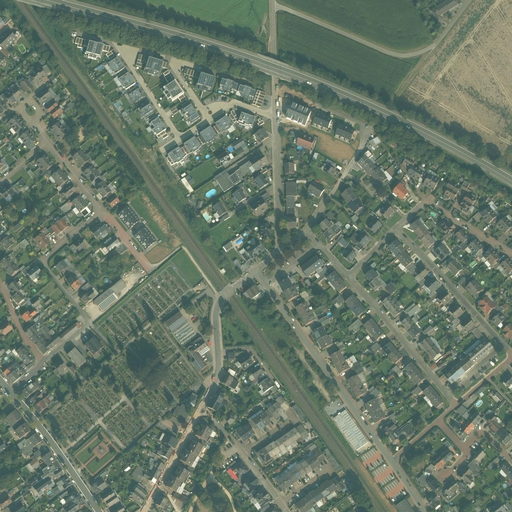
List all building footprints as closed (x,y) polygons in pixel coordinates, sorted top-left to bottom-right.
[(454,0),(448,0),(445,2),(449,10),(457,5),(454,0)] [(445,2),(436,8),(436,7),(431,10),(438,23),(443,20),(440,15),(449,10),(445,2)] [(12,36),(8,31),(1,38),(9,46),(16,39),(12,36)] [(21,36),(17,31),(12,36),(16,39),(16,40),(21,36)] [(9,46),(1,38),(0,39),(0,46),(4,50),(9,46)] [(76,38),(75,44),(78,45),(77,47),(83,49),(83,46),(86,47),(88,41),(76,38)] [(104,45),(88,41),(86,47),(84,54),(100,59),(102,50),(104,45)] [(105,55),(109,60),(114,57),(110,52),(105,55)] [(146,63),(147,57),(139,55),(135,66),(141,68),(143,62),(146,63)] [(146,63),(143,72),(158,77),(161,68),(163,63),(147,57),(146,63)] [(107,64),(111,70),(121,63),(117,58),(107,64)] [(124,68),(121,63),(111,70),(114,75),(115,74),(123,70),(124,68)] [(46,77),(39,68),(34,72),(41,81),(46,77)] [(123,70),(115,74),(119,80),(126,75),(123,70)] [(197,80),(199,75),(185,70),(184,75),(186,76),(185,79),(194,82),(195,79),(197,80)] [(41,81),(34,72),(30,76),(34,81),(37,85),(41,81)] [(162,76),(168,85),(173,82),(167,72),(162,76)] [(121,86),(131,79),(128,74),(126,75),(119,80),(118,80),(120,82),(119,83),(121,86)] [(200,75),(195,89),(210,94),(215,80),(200,75)] [(135,84),(131,79),(121,86),(123,89),(124,88),(125,90),(126,90),(133,85),(135,84)] [(27,82),(25,80),(20,85),(21,86),(26,92),(27,93),(32,88),(27,82)] [(168,85),(162,89),(172,103),(178,100),(183,96),(184,96),(174,81),(173,82),(168,85)] [(231,93),(235,95),(237,88),(233,87),(234,86),(226,83),(226,84),(221,83),(219,89),(223,91),(222,93),(230,95),(231,93)] [(19,88),(16,84),(13,86),(15,89),(19,93),(21,91),(19,88)] [(133,85),(126,90),(129,95),(136,90),(133,85)] [(19,93),(15,89),(10,93),(16,101),(22,97),(19,93)] [(249,100),(253,101),(255,95),(251,93),(251,92),(244,90),(239,89),(237,96),(241,97),(240,99),(248,102),(249,100)] [(46,90),(37,98),(41,104),(51,96),(46,90)] [(128,96),(133,104),(142,97),(137,90),(136,90),(129,95),(128,96)] [(257,92),(252,107),(261,110),(266,95),(257,92)] [(16,101),(10,93),(5,97),(4,97),(8,102),(11,106),(16,101)] [(8,102),(4,97),(5,97),(3,95),(0,97),(3,101),(6,104),(8,102)] [(183,96),(178,100),(184,109),(189,106),(183,96)] [(54,98),(47,104),(49,106),(53,102),(56,100),(54,98)] [(49,106),(45,109),(49,114),(57,107),(53,102),(49,106)] [(184,109),(178,113),(187,128),(199,120),(190,105),(189,106),(184,109)] [(149,106),(139,112),(143,119),(153,112),(149,106)] [(62,113),(57,107),(49,114),(54,119),(57,117),(61,113),(62,113)] [(175,107),(170,110),(173,115),(178,112),(175,107)] [(240,114),(236,124),(252,130),(255,119),(251,117),(251,116),(246,114),(245,116),(240,114)] [(313,124),(318,126),(322,116),(317,114),(313,124)] [(322,116),(318,126),(323,128),(327,118),(322,116)] [(20,122),(16,117),(12,120),(8,124),(12,129),(20,122)] [(225,117),(214,124),(216,127),(221,134),(222,135),(224,133),(225,135),(231,131),(230,130),(233,128),(232,126),(227,119),(225,117)] [(10,118),(4,123),(6,126),(8,124),(12,120),(10,118)] [(327,118),(323,128),(328,130),(330,125),(332,126),(333,123),(331,122),(332,120),(327,118)] [(155,138),(165,131),(157,120),(150,125),(154,131),(151,133),(155,138)] [(12,129),(9,131),(13,135),(16,133),(16,134),(16,133),(21,130),(24,127),(20,122),(12,129)] [(54,127),(50,130),(54,135),(63,128),(59,123),(58,123),(54,127)] [(339,126),(335,135),(340,137),(344,128),(339,126)] [(209,127),(198,135),(200,138),(205,144),(206,146),(208,144),(209,145),(215,141),(214,140),(217,138),(216,137),(211,130),(209,127)] [(63,128),(54,135),(59,140),(62,137),(67,133),(63,128)] [(349,130),(344,128),(340,137),(346,139),(349,130)] [(262,129),(255,134),(261,143),(268,138),(265,133),(262,129)] [(356,133),(349,130),(346,139),(351,141),(353,135),(355,136),(356,133)] [(24,134),(19,138),(20,138),(23,143),(32,136),(28,131),(24,134)] [(67,133),(62,137),(64,140),(71,134),(69,131),(67,133)] [(24,134),(22,132),(18,136),(16,138),(18,140),(20,138),(19,138),(24,134)] [(307,138),(300,135),(299,138),(297,145),(303,148),(307,138)] [(32,136),(23,143),(27,148),(27,147),(32,144),(36,141),(32,136)] [(194,138),(182,145),(184,148),(189,155),(190,157),(193,155),(193,156),(199,152),(198,151),(201,149),(200,148),(195,141),(194,138)] [(314,140),(307,138),(303,148),(310,150),(314,140)] [(237,142),(232,145),(235,151),(240,147),(237,142)] [(178,149),(166,156),(168,159),(173,166),(174,167),(177,165),(177,166),(183,163),(182,162),(183,161),(185,160),(184,158),(180,151),(178,149)] [(75,156),(72,158),(76,163),(84,156),(80,151),(79,152),(75,156)] [(368,152),(363,157),(364,158),(367,161),(370,159),(372,157),(368,152)] [(225,153),(216,159),(221,167),(230,161),(225,153)] [(260,154),(255,157),(256,158),(252,160),(252,159),(248,162),(250,164),(251,166),(252,165),(254,169),(255,168),(256,171),(265,165),(260,157),(261,157),(260,154)] [(39,160),(36,163),(36,164),(39,168),(49,161),(45,156),(39,160)] [(84,156),(76,163),(80,168),(84,165),(88,161),(84,156)] [(37,158),(30,163),(33,166),(36,164),(36,163),(39,160),(37,158)] [(367,161),(364,158),(358,164),(365,172),(372,166),(374,164),(370,159),(367,161)] [(414,165),(405,159),(401,165),(405,172),(408,174),(412,166),(413,166),(414,165)] [(49,161),(39,168),(43,173),(47,170),(53,165),(49,161)] [(248,162),(238,169),(239,170),(234,173),(240,182),(242,181),(240,179),(243,177),(242,175),(248,171),(245,167),(250,164),(248,162)] [(294,164),(285,165),(285,175),(294,174),(293,174),(292,171),(293,171),(293,165),(294,165),(294,164)] [(86,170),(83,173),(87,178),(95,171),(91,166),(91,167),(86,170)] [(336,172),(327,166),(324,172),(332,177),(336,172)] [(372,166),(365,172),(370,177),(371,176),(370,176),(376,171),(372,166)] [(408,174),(407,175),(413,178),(418,170),(413,166),(412,166),(408,174)] [(47,170),(43,173),(40,175),(42,178),(46,175),(49,173),(47,170)] [(49,173),(46,175),(49,179),(51,177),(56,173),(53,170),(49,173)] [(56,173),(51,177),(49,179),(49,180),(52,183),(53,184),(55,182),(63,175),(59,170),(56,173)] [(376,171),(370,176),(371,176),(375,181),(382,175),(377,170),(376,171)] [(423,173),(418,170),(413,178),(418,182),(420,178),(423,173)] [(95,171),(87,178),(91,183),(94,181),(98,178),(100,177),(95,171)] [(234,173),(229,177),(227,173),(215,181),(223,193),(240,182),(234,173)] [(63,175),(55,182),(59,187),(60,187),(64,183),(68,181),(63,175)] [(189,175),(181,180),(190,194),(194,191),(190,186),(194,182),(189,175)] [(257,184),(260,189),(268,183),(266,180),(265,178),(264,178),(262,175),(260,176),(254,180),(257,184)] [(382,175),(375,181),(380,187),(386,180),(382,175)] [(426,180),(423,185),(428,188),(434,178),(429,175),(426,180)] [(439,181),(434,178),(428,188),(433,191),(436,186),(439,181)] [(106,187),(102,182),(97,186),(95,188),(99,193),(106,187)] [(460,188),(449,182),(446,188),(448,189),(457,194),(460,188)] [(296,183),(286,183),(286,197),(294,197),(297,197),(296,183)] [(324,190),(313,183),(308,191),(319,198),(324,190)] [(63,192),(62,193),(66,199),(72,195),(76,191),(71,185),(68,188),(63,192)] [(403,188),(400,185),(394,192),(398,196),(397,196),(402,200),(408,193),(403,188)] [(8,186),(6,187),(6,188),(4,189),(4,190),(3,191),(2,190),(2,191),(0,192),(0,194),(5,200),(8,197),(10,197),(12,195),(12,194),(10,192),(12,190),(11,188),(9,186),(8,186)] [(106,187),(99,193),(103,198),(105,196),(110,192),(106,187)] [(237,201),(239,203),(246,198),(244,195),(242,192),(240,189),(232,195),(236,201),(237,201)] [(350,189),(342,195),(346,201),(347,201),(350,205),(357,200),(357,199),(350,189)] [(457,194),(448,189),(444,195),(445,195),(450,198),(453,200),(457,194)] [(261,200),(263,203),(270,199),(266,193),(260,197),(262,200),(261,200)] [(470,197),(467,195),(463,201),(472,207),(475,201),(470,197)] [(79,197),(71,203),(75,208),(83,202),(79,197)] [(109,201),(107,203),(111,208),(119,202),(114,197),(109,201)] [(294,197),(286,197),(287,209),(287,217),(293,216),(293,209),(294,209),(294,197)] [(261,200),(251,207),(254,213),(255,212),(257,215),(261,213),(267,209),(263,203),(261,200)] [(357,200),(350,205),(349,206),(353,211),(353,210),(356,213),(358,215),(364,211),(357,200)] [(472,207),(463,201),(460,207),(463,209),(468,212),(472,207)] [(83,202),(75,208),(80,213),(86,208),(87,207),(83,202)] [(213,207),(220,217),(227,212),(220,202),(213,207)] [(388,206),(380,214),(387,220),(391,216),(390,216),(394,212),(388,206)] [(484,212),(480,215),(484,220),(493,213),(495,211),(491,206),(490,207),(489,208),(484,212)] [(133,214),(128,207),(117,216),(123,223),(133,214)] [(86,208),(80,213),(84,218),(86,216),(84,214),(88,210),(86,208)] [(331,212),(326,216),(329,220),(334,216),(331,212)] [(493,213),(484,220),(488,224),(492,221),(497,217),(496,217),(493,213)] [(139,221),(133,214),(123,223),(128,230),(139,221)] [(356,215),(350,219),(354,224),(355,225),(355,224),(359,219),(356,215)] [(415,218),(410,223),(413,227),(418,222),(415,218)] [(500,222),(497,225),(501,230),(509,222),(505,218),(500,222)] [(61,220),(61,219),(56,224),(62,232),(68,227),(65,224),(61,220)] [(296,219),(287,220),(287,221),(287,229),(297,229),(296,219)] [(375,220),(368,228),(375,234),(378,231),(382,226),(375,220)] [(326,221),(320,227),(326,234),(330,230),(332,228),(326,221)] [(413,227),(411,228),(415,232),(421,227),(422,227),(418,222),(413,227)] [(450,227),(447,222),(440,228),(446,235),(449,233),(454,229),(454,227),(452,226),(451,226),(450,227)] [(511,225),(509,222),(501,230),(505,234),(508,231),(511,227),(511,225)] [(62,232),(56,224),(51,228),(55,233),(57,236),(62,232)] [(99,224),(90,232),(96,239),(105,232),(105,231),(102,227),(99,224)] [(261,225),(259,225),(260,236),(263,236),(263,239),(269,238),(269,234),(270,234),(270,230),(269,230),(269,225),(268,225),(261,225)] [(332,228),(330,230),(326,234),(324,236),(330,243),(342,232),(336,225),(332,228)] [(421,227),(415,232),(422,240),(427,236),(428,235),(421,227)] [(47,231),(45,228),(40,232),(42,234),(45,238),(50,234),(47,231)] [(150,235),(144,228),(133,236),(139,243),(150,235)] [(468,239),(461,231),(455,236),(462,244),(463,244),(466,241),(468,239)] [(449,233),(446,235),(443,238),(445,241),(451,235),(449,233)] [(45,238),(42,234),(35,240),(39,244),(38,245),(42,250),(44,248),(46,248),(48,246),(48,245),(49,243),(45,238)] [(360,238),(355,234),(349,241),(355,246),(358,243),(363,248),(369,241),(363,235),(360,238)] [(150,235),(139,243),(145,251),(156,242),(150,235)] [(427,236),(422,240),(421,241),(428,249),(434,244),(427,236)] [(0,243),(4,248),(4,247),(7,250),(13,245),(16,242),(12,238),(9,240),(7,237),(0,243)] [(105,246),(112,241),(110,238),(103,244),(105,246)] [(105,246),(105,247),(108,252),(114,246),(116,249),(120,246),(115,239),(112,241),(105,246)] [(393,239),(387,245),(389,247),(396,242),(393,239)] [(25,240),(19,244),(23,249),(29,245),(25,240)] [(81,242),(80,240),(73,245),(79,253),(85,248),(86,248),(81,242)] [(90,247),(84,240),(81,242),(86,248),(85,248),(86,249),(90,247)] [(470,246),(468,247),(468,248),(471,252),(480,244),(476,240),(470,246)] [(396,242),(389,247),(394,252),(401,246),(396,241),(396,242)] [(466,241),(463,244),(462,244),(459,247),(461,249),(468,243),(466,241)] [(226,252),(234,247),(230,242),(223,247),(226,252)] [(257,244),(255,242),(250,246),(257,256),(258,255),(259,255),(261,254),(260,253),(263,251),(257,244)] [(436,243),(428,251),(430,253),(436,248),(438,246),(436,243)] [(468,243),(461,249),(463,252),(468,248),(468,247),(470,246),(468,243)] [(480,244),(471,252),(475,256),(480,252),(483,249),(480,244)] [(257,256),(250,246),(244,251),(251,259),(252,260),(254,258),(254,259),(257,257),(256,256),(257,256)] [(401,246),(394,252),(398,257),(404,252),(405,251),(401,246)] [(450,254),(442,246),(438,250),(436,252),(437,253),(436,255),(441,261),(450,254)] [(251,259),(244,251),(243,249),(238,253),(246,263),(251,259)] [(486,254),(483,257),(487,261),(495,254),(491,249),(486,254)] [(349,251),(343,258),(349,264),(356,256),(349,251)] [(404,252),(398,257),(397,258),(401,263),(408,257),(404,252)] [(480,252),(475,256),(473,258),(475,260),(478,257),(482,254),(480,252)] [(495,254),(487,261),(491,266),(496,262),(499,259),(495,254)] [(13,264),(7,257),(0,262),(0,263),(5,270),(13,264)] [(408,257),(401,263),(406,269),(413,263),(408,257)] [(318,258),(314,261),(315,262),(311,265),(310,265),(315,272),(324,266),(318,258)] [(66,259),(63,262),(62,261),(56,267),(61,273),(64,270),(65,271),(71,266),(71,265),(66,259)] [(238,269),(242,266),(237,259),(233,262),(238,269)] [(503,264),(500,266),(504,270),(511,264),(508,259),(503,264)] [(454,261),(447,267),(454,275),(458,272),(459,273),(462,270),(454,261)] [(498,264),(494,267),(496,270),(500,266),(503,264),(501,261),(498,264)] [(13,264),(5,270),(11,277),(18,270),(13,264)] [(310,264),(306,267),(307,268),(302,271),(301,269),(301,270),(308,279),(310,277),(310,276),(315,272),(310,265),(311,265),(310,264)] [(25,269),(21,272),(25,277),(27,275),(31,271),(28,267),(25,269)] [(31,271),(27,275),(29,278),(30,279),(32,282),(35,279),(36,280),(39,278),(39,277),(42,274),(36,267),(31,271)] [(323,271),(318,275),(320,278),(326,274),(328,272),(325,268),(322,270),(323,271)] [(419,272),(416,274),(421,280),(423,279),(428,274),(423,268),(419,272)] [(372,271),(366,276),(371,283),(376,279),(378,278),(372,271)] [(320,278),(318,280),(320,282),(325,279),(325,278),(328,276),(326,274),(320,278)] [(334,274),(329,278),(328,276),(325,278),(325,279),(327,280),(329,283),(330,282),(334,287),(340,282),(338,280),(339,280),(334,274)] [(75,275),(67,281),(71,286),(78,281),(75,278),(76,277),(75,275)] [(78,281),(71,286),(75,291),(83,285),(81,283),(84,280),(82,277),(78,281)] [(464,278),(458,283),(460,286),(466,281),(464,278)] [(293,288),(289,279),(279,284),(281,288),(282,288),(285,292),(293,288)] [(371,283),(369,285),(375,292),(382,287),(376,279),(371,283)] [(121,280),(109,290),(115,296),(126,287),(121,280)] [(433,280),(425,287),(431,294),(434,292),(435,291),(435,290),(439,286),(433,280)] [(22,290),(15,281),(8,287),(7,288),(14,296),(18,292),(22,290)] [(466,281),(460,286),(464,290),(466,288),(469,285),(466,281)] [(469,285),(466,288),(474,297),(477,294),(478,295),(479,294),(483,290),(474,281),(469,285)] [(88,282),(81,288),(83,291),(91,285),(88,282)] [(341,284),(340,282),(334,287),(337,290),(336,291),(339,295),(347,289),(342,283),(341,284)] [(391,282),(384,288),(386,290),(392,285),(393,285),(391,282)] [(259,285),(255,288),(261,295),(265,292),(259,285)] [(254,286),(250,290),(255,297),(257,300),(261,297),(261,295),(255,288),(254,286)] [(431,294),(425,287),(423,289),(430,296),(431,294)] [(297,294),(296,294),(293,288),(285,292),(283,293),(286,297),(287,296),(289,301),(287,302),(288,302),(298,297),(297,294)] [(88,293),(80,299),(85,305),(98,295),(93,289),(88,293)] [(109,290),(94,302),(102,312),(117,299),(115,296),(109,290)] [(255,297),(250,290),(245,293),(251,300),(255,297)] [(306,291),(300,294),(303,299),(309,296),(306,291)] [(18,292),(14,296),(12,298),(15,302),(18,305),(18,304),(24,299),(21,295),(20,295),(18,292)] [(488,292),(481,298),(483,301),(487,298),(489,296),(490,295),(488,292)] [(251,300),(245,293),(242,295),(248,302),(251,300)] [(445,293),(436,301),(440,305),(441,304),(444,307),(452,300),(445,293)] [(483,301),(478,306),(480,308),(482,311),(491,303),(493,301),(489,296),(487,298),(483,301)] [(357,303),(353,297),(346,303),(348,306),(349,306),(353,310),(358,306),(357,304),(357,303)] [(24,299),(18,304),(21,307),(28,302),(25,298),(24,299)] [(395,299),(392,301),(389,298),(383,303),(386,306),(385,306),(389,311),(396,305),(398,303),(395,299)] [(491,303),(482,311),(484,313),(485,313),(487,315),(492,310),(495,307),(491,303)] [(305,304),(296,309),(299,313),(300,312),(302,317),(310,313),(305,304)] [(396,305),(389,311),(392,314),(395,318),(402,313),(399,309),(396,305)] [(360,307),(358,306),(353,310),(356,314),(355,315),(358,318),(365,313),(360,307)] [(411,306),(404,312),(406,315),(407,314),(413,309),(411,306)] [(457,306),(448,314),(451,317),(452,316),(456,320),(457,319),(463,314),(457,306)] [(500,308),(494,313),(497,316),(500,314),(504,310),(501,307),(500,308)] [(413,309),(407,314),(411,317),(415,314),(417,313),(413,309)] [(27,312),(22,317),(26,323),(32,318),(32,317),(29,314),(27,312)] [(179,313),(164,324),(171,333),(186,323),(179,313)] [(310,313),(302,317),(301,317),(303,321),(304,321),(307,325),(305,326),(316,321),(314,318),(313,318),(310,313)] [(497,316),(492,321),(497,327),(505,320),(500,314),(497,316)] [(415,326),(409,318),(402,324),(405,327),(404,327),(408,331),(415,326)] [(468,319),(460,326),(467,333),(470,330),(474,327),(475,326),(468,319)] [(40,321),(25,333),(29,339),(36,333),(39,331),(42,328),(40,326),(42,324),(40,321)] [(376,327),(371,321),(364,327),(367,330),(368,329),(371,333),(377,329),(375,327),(376,327)] [(0,328),(0,330),(0,331),(4,336),(12,329),(7,323),(0,328)] [(77,323),(69,329),(73,334),(81,327),(77,323)] [(186,323),(171,333),(181,347),(196,336),(186,323)] [(356,327),(354,329),(356,332),(359,330),(358,330),(363,326),(361,323),(356,327)] [(511,326),(510,325),(503,331),(504,333),(503,334),(505,337),(507,336),(510,340),(511,338),(511,326)] [(415,326),(408,331),(409,331),(411,334),(414,339),(421,333),(415,326)] [(43,327),(42,328),(39,331),(44,336),(48,333),(43,327)] [(430,327),(422,333),(425,336),(426,334),(432,329),(430,327)] [(327,337),(323,328),(314,333),(316,337),(317,337),(319,341),(319,342),(327,337)] [(59,338),(58,339),(61,341),(62,343),(73,334),(69,329),(59,338)] [(378,331),(377,329),(371,333),(375,338),(374,339),(376,342),(383,336),(379,331),(378,331)] [(485,340),(476,329),(471,333),(481,344),(485,340)] [(41,339),(36,333),(29,339),(34,345),(34,344),(41,339)] [(48,333),(44,336),(46,339),(48,342),(52,339),(48,333)] [(59,338),(56,335),(52,339),(57,344),(61,341),(58,339),(59,338)] [(41,339),(34,344),(39,350),(45,344),(43,341),(46,339),(44,336),(41,339)] [(330,343),(327,337),(319,342),(319,341),(318,342),(320,346),(321,346),(324,350),(323,350),(323,351),(333,345),(331,342),(330,343)] [(102,348),(93,338),(89,342),(98,352),(102,348)] [(48,342),(45,344),(50,350),(57,344),(52,339),(48,342)] [(193,345),(191,347),(189,347),(187,349),(187,350),(195,361),(192,363),(199,372),(207,366),(198,353),(206,347),(203,342),(202,342),(200,339),(199,339),(193,343),(193,344),(193,345)] [(428,339),(421,344),(424,347),(427,352),(434,346),(428,339)] [(481,344),(466,357),(467,358),(474,365),(493,349),(485,340),(481,344)] [(98,352),(89,342),(84,346),(93,356),(98,352)] [(379,346),(374,351),(376,353),(381,349),(382,350),(388,346),(384,342),(379,346)] [(45,344),(39,350),(43,356),(50,350),(45,344)] [(395,351),(390,345),(388,346),(382,350),(385,354),(386,353),(390,357),(395,353),(394,351),(395,351)] [(434,346),(427,352),(433,359),(440,354),(434,346)] [(16,352),(22,359),(28,354),(22,347),(21,348),(16,352)] [(85,362),(74,349),(67,356),(78,368),(85,362)] [(340,352),(331,357),(333,361),(334,361),(337,365),(345,361),(340,352)] [(397,355),(395,353),(390,357),(393,362),(392,362),(395,366),(402,360),(397,354),(397,355)] [(28,354),(22,359),(27,365),(33,360),(28,354)] [(440,354),(433,359),(432,360),(435,363),(442,358),(440,354)] [(247,355),(237,362),(243,370),(255,362),(252,359),(250,360),(247,355)] [(337,365),(335,366),(338,370),(339,370),(341,374),(339,375),(340,375),(350,370),(350,369),(351,370),(353,369),(353,368),(352,366),(354,366),(353,365),(354,364),(352,362),(350,358),(345,361),(337,365)] [(474,365),(467,358),(458,366),(465,373),(474,365)] [(67,369),(60,361),(53,367),(56,370),(53,373),(57,377),(67,369)] [(444,361),(437,367),(439,370),(446,364),(444,361)] [(354,366),(352,366),(353,368),(353,369),(351,370),(350,369),(350,370),(354,373),(356,372),(362,368),(359,363),(354,366)] [(14,365),(3,374),(7,378),(16,370),(15,368),(16,367),(14,365)] [(81,376),(72,365),(68,368),(78,379),(81,376)] [(207,366),(199,372),(201,375),(210,369),(208,366),(207,366)] [(418,372),(413,367),(412,367),(411,366),(405,370),(411,378),(418,372)] [(465,373),(458,366),(450,373),(456,380),(465,373)] [(258,367),(250,373),(254,379),(258,377),(262,374),(258,367)] [(16,370),(7,378),(13,384),(19,379),(16,374),(18,372),(16,370)] [(456,380),(450,373),(449,371),(443,376),(451,385),(456,380)] [(423,379),(418,372),(411,378),(418,386),(424,382),(423,380),(423,379)] [(233,380),(225,375),(220,384),(228,388),(230,385),(233,380)] [(357,376),(348,381),(351,386),(352,385),(354,390),(362,385),(357,376)] [(511,384),(511,378),(509,376),(505,379),(505,378),(502,381),(508,388),(511,385),(511,384)] [(260,379),(256,382),(258,386),(258,385),(265,381),(263,378),(260,379)] [(233,380),(230,385),(235,388),(238,383),(233,380)] [(265,381),(258,385),(264,394),(270,389),(272,388),(270,385),(271,384),(270,383),(269,383),(267,380),(265,381)] [(32,385),(31,384),(27,388),(32,393),(36,390),(32,385)] [(362,385),(354,390),(353,390),(355,394),(356,394),(359,398),(357,399),(357,400),(364,396),(364,395),(367,394),(366,391),(365,391),(362,385)] [(478,397),(486,390),(483,387),(475,394),(478,397)] [(27,388),(21,394),(26,399),(32,393),(27,388)] [(432,390),(431,391),(429,389),(427,390),(426,389),(422,392),(422,393),(430,401),(437,396),(432,390)] [(380,395),(376,390),(371,394),(376,399),(380,395)] [(224,397),(215,393),(212,399),(226,407),(228,403),(224,401),(223,402),(222,401),(224,397)] [(185,402),(185,407),(186,407),(184,411),(188,412),(189,409),(190,409),(194,407),(196,400),(195,400),(197,397),(192,394),(190,397),(185,402)] [(474,394),(464,404),(468,407),(477,397),(474,394)] [(35,396),(28,402),(34,408),(41,402),(39,400),(35,396)] [(442,402),(437,396),(430,401),(427,403),(431,408),(434,406),(437,410),(443,405),(441,403),(442,402)] [(281,397),(275,402),(276,404),(277,404),(282,412),(288,408),(281,397)] [(226,407),(212,399),(207,408),(216,413),(219,406),(220,407),(220,408),(224,410),(226,407)] [(378,399),(366,405),(369,412),(379,406),(382,405),(378,399)] [(41,402),(34,408),(39,414),(46,408),(43,405),(42,405),(41,402)] [(282,412),(277,404),(276,404),(272,407),(278,416),(283,413),(282,412)] [(379,406),(369,412),(372,418),(382,413),(379,406)] [(462,406),(455,412),(462,417),(463,417),(462,417),(466,413),(468,411),(462,406)] [(278,416),(272,407),(268,410),(273,417),(275,420),(279,417),(278,416)] [(189,413),(188,412),(184,411),(180,408),(179,410),(176,409),(173,415),(185,422),(189,413)] [(14,412),(7,418),(10,422),(8,424),(7,424),(10,428),(13,426),(17,422),(21,419),(14,412)] [(488,412),(482,419),(485,421),(491,415),(488,412)] [(263,413),(257,418),(264,427),(270,423),(268,421),(263,413)] [(382,413),(372,418),(376,425),(386,419),(382,413)] [(466,413),(462,417),(463,417),(462,417),(468,422),(471,419),(470,418),(471,417),(466,413)] [(471,419),(468,422),(474,427),(481,420),(475,414),(471,419)] [(235,421),(229,415),(224,419),(229,425),(235,421)] [(491,415),(485,421),(490,425),(495,420),(496,419),(491,415)] [(264,427),(257,418),(252,421),(257,429),(259,431),(264,427)] [(490,425),(488,427),(491,429),(490,429),(490,431),(493,434),(495,434),(496,434),(501,428),(499,426),(496,423),(497,422),(495,420),(490,425)] [(468,422),(462,429),(461,430),(467,435),(474,427),(468,422)] [(16,431),(14,432),(18,437),(20,435),(22,438),(30,432),(25,424),(21,427),(16,431)] [(386,424),(379,428),(382,432),(383,432),(383,431),(386,429),(386,428),(388,426),(386,424)] [(386,429),(383,431),(383,432),(388,438),(394,433),(392,431),(393,430),(394,430),(396,429),(396,428),(395,426),(394,426),(392,424),(388,427),(386,429)] [(410,432),(407,435),(409,437),(414,433),(408,425),(397,433),(398,435),(402,432),(407,428),(410,432)] [(467,435),(461,430),(462,429),(457,425),(453,430),(458,434),(457,435),(463,440),(467,435)] [(208,429),(201,426),(198,431),(210,437),(213,432),(208,429)] [(308,437),(301,426),(295,430),(300,438),(302,441),(308,437)] [(248,427),(242,430),(248,439),(250,437),(250,438),(253,436),(252,436),(254,435),(250,430),(248,427)] [(509,436),(501,428),(496,434),(503,441),(502,442),(505,446),(508,443),(511,440),(511,437),(510,435),(509,436)] [(300,438),(295,430),(295,429),(289,433),(295,441),(300,438)] [(237,434),(240,439),(243,443),(248,439),(242,430),(237,434)] [(210,437),(198,431),(195,436),(203,440),(207,442),(210,437)] [(295,441),(289,433),(284,437),(290,445),(295,441)] [(388,438),(387,438),(392,444),(398,440),(396,436),(398,435),(397,433),(395,435),(394,433),(388,438)] [(26,441),(25,440),(20,443),(23,448),(34,440),(35,440),(39,438),(36,434),(26,441)] [(290,445),(284,437),(279,440),(285,449),(290,445)] [(23,448),(20,450),(26,458),(32,454),(30,450),(34,447),(42,442),(39,438),(35,440),(34,440),(23,448)] [(178,441),(171,438),(169,440),(167,445),(174,449),(178,441)] [(285,449),(279,440),(274,444),(280,452),(280,453),(285,449)] [(200,445),(193,441),(190,447),(201,453),(204,448),(200,445)] [(280,452),(274,444),(274,443),(269,446),(275,455),(277,458),(282,455),(280,453),(280,452)] [(275,455),(269,446),(264,449),(266,453),(270,458),(275,455)] [(81,447),(73,454),(75,457),(83,450),(81,447)] [(201,453),(190,447),(187,452),(197,457),(198,458),(201,453)] [(172,451),(165,448),(163,451),(160,449),(160,451),(159,450),(157,454),(168,460),(172,451)] [(322,456),(317,449),(311,453),(313,455),(319,464),(319,463),(324,459),(324,458),(322,456)] [(332,456),(326,449),(324,451),(325,453),(325,454),(326,456),(327,456),(329,458),(332,456)] [(480,449),(472,457),(474,459),(477,462),(485,454),(480,449)] [(38,451),(33,455),(34,456),(31,459),(33,462),(35,460),(41,455),(38,451)] [(197,457),(187,452),(185,451),(182,456),(194,462),(197,457)] [(448,451),(440,458),(445,464),(453,457),(448,451)] [(270,458),(266,453),(263,455),(261,452),(257,454),(259,456),(263,461),(264,464),(271,459),(270,458)] [(49,453),(42,458),(48,467),(55,462),(49,453)] [(319,464),(313,455),(309,458),(316,468),(320,465),(319,463),(319,464)] [(194,462),(182,456),(180,461),(188,466),(191,468),(191,467),(194,462)] [(316,468),(309,458),(304,461),(305,462),(311,471),(316,468)] [(433,466),(429,470),(433,471),(436,469),(437,471),(445,464),(440,458),(432,465),(433,466)] [(497,458),(491,464),(493,466),(499,461),(497,458)] [(271,459),(264,464),(263,461),(261,463),(265,467),(273,462),(271,459)] [(33,462),(29,464),(33,470),(39,465),(35,460),(33,462)] [(240,461),(230,469),(234,474),(243,466),(240,461)] [(48,467),(42,471),(45,476),(46,475),(47,477),(60,469),(55,462),(48,467)] [(154,468),(150,474),(158,478),(164,466),(157,462),(154,468)] [(300,466),(299,466),(306,475),(311,471),(305,462),(300,466)] [(475,466),(471,463),(468,465),(474,471),(477,468),(475,466)] [(511,472),(511,470),(506,463),(500,469),(507,476),(511,472)] [(299,465),(294,469),(301,478),(305,474),(306,475),(299,466),(300,466),(299,465)] [(474,471),(468,465),(466,468),(472,474),(474,476),(477,473),(474,471)] [(243,466),(234,474),(238,479),(247,471),(243,466)] [(140,477),(143,470),(137,467),(134,472),(136,473),(135,473),(139,476),(138,476),(140,477)] [(186,471),(178,467),(176,473),(187,479),(190,474),(186,471)] [(472,474),(466,468),(458,476),(464,482),(469,476),(472,479),(474,476),(472,474)] [(60,469),(47,477),(50,481),(55,477),(57,480),(64,475),(60,469)] [(301,478),(294,469),(289,472),(290,473),(296,482),(297,482),(296,481),(301,478)] [(187,479),(176,473),(173,478),(183,483),(184,484),(187,479)] [(296,482),(290,473),(285,476),(292,485),(296,482)] [(158,478),(150,474),(150,475),(147,480),(154,484),(158,478)] [(292,485),(285,476),(281,479),(287,488),(292,485)] [(433,479),(431,481),(427,477),(425,479),(423,476),(418,480),(421,483),(420,487),(424,487),(427,484),(434,493),(439,488),(440,487),(433,479)] [(469,476),(464,482),(467,486),(468,487),(470,485),(471,483),(470,481),(472,479),(469,476)] [(50,481),(47,477),(43,480),(33,488),(39,497),(48,490),(50,489),(54,486),(52,483),(50,481)] [(66,477),(58,482),(64,490),(71,485),(66,477)] [(183,483),(173,478),(171,477),(168,482),(180,488),(183,483)] [(345,488),(337,477),(331,481),(338,490),(339,492),(345,488)] [(249,478),(241,484),(245,489),(255,481),(253,478),(252,479),(250,479),(249,478)] [(287,488),(281,479),(276,483),(279,487),(282,492),(287,488)] [(450,482),(449,482),(448,483),(446,484),(447,485),(445,487),(446,489),(444,490),(443,493),(445,496),(446,496),(446,497),(448,497),(450,495),(450,494),(459,487),(456,484),(454,480),(450,483),(450,482)] [(255,481),(245,489),(249,494),(257,488),(256,486),(256,484),(257,484),(258,484),(255,481)] [(331,481),(329,483),(328,482),(324,485),(331,495),(338,490),(331,481)] [(55,485),(59,490),(60,492),(64,490),(58,482),(55,485)] [(180,488),(168,482),(165,487),(176,493),(177,493),(180,488)] [(101,488),(97,483),(91,487),(96,495),(102,491),(101,488)] [(54,486),(50,489),(54,494),(59,490),(55,485),(54,486)] [(331,495),(324,485),(321,487),(322,488),(318,491),(324,498),(325,497),(327,498),(331,495)] [(110,487),(104,492),(106,495),(111,492),(113,492),(110,487)] [(142,491),(138,487),(134,492),(135,492),(144,500),(148,495),(142,491)] [(69,495),(68,496),(70,500),(72,502),(79,497),(75,491),(69,495)] [(257,504),(267,495),(265,493),(264,493),(262,491),(257,495),(253,499),(257,504)] [(318,491),(314,494),(313,492),(309,495),(317,505),(320,502),(319,501),(324,498),(318,491)] [(69,495),(66,492),(59,497),(61,500),(62,500),(68,496),(69,495)] [(106,495),(101,499),(104,504),(105,503),(115,497),(111,492),(106,495)] [(144,500),(135,492),(131,497),(136,501),(141,505),(145,500),(144,500)] [(267,495),(257,504),(260,508),(261,509),(267,504),(270,501),(268,499),(269,498),(267,495)] [(317,505),(309,495),(305,498),(306,498),(299,503),(306,511),(310,509),(310,510),(317,505)] [(115,497),(105,503),(108,508),(114,505),(119,502),(119,501),(115,496),(115,497)] [(435,496),(428,502),(434,510),(440,505),(436,501),(438,500),(435,496)] [(72,502),(71,502),(73,505),(74,505),(78,510),(85,505),(79,497),(72,502)] [(164,500),(160,497),(155,505),(162,509),(163,510),(165,506),(166,503),(167,502),(164,500)] [(7,498),(0,502),(0,506),(2,510),(11,503),(7,498)] [(410,511),(403,501),(397,506),(401,511),(410,511)] [(305,511),(306,511),(299,503),(295,506),(297,509),(297,510),(298,511),(305,511)] [(505,511),(498,503),(492,509),(493,510),(490,511),(505,511)]
